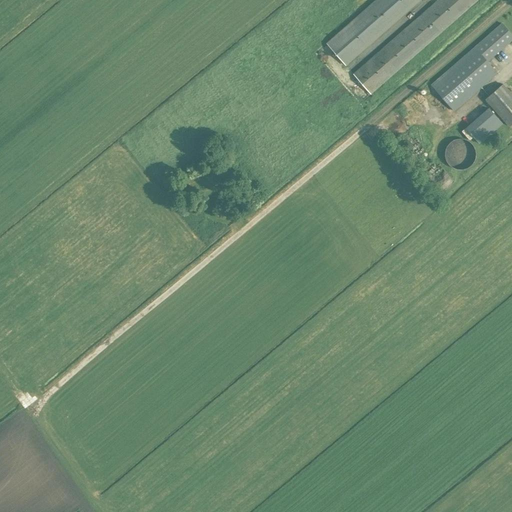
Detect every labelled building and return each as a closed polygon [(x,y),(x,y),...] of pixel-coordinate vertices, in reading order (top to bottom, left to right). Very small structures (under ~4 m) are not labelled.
[(375,0),(327,43),(346,65),(420,0),(375,0)] [(370,94),(476,0),(438,0),(354,75),(370,94)] [(487,62),(511,39),(511,35),(502,23),(431,85),(454,111),(497,73),(487,62)] [(510,126),(511,123),(511,94),(503,84),(486,99),(510,126)] [(480,91),(473,96),(477,100),(483,95),(480,91)] [(409,96),(404,98),(409,107),(414,104),(409,96)] [(434,103),(427,114),(438,120),(442,114),(438,111),(440,107),(434,103)] [(480,143),(502,123),(489,108),(466,128),(480,143)] [(445,157),(446,160),(449,165),(451,166),(454,168),(457,169),(460,170),(463,169),(466,169),(469,167),(471,165),(473,163),(475,160),(476,157),(476,154),(475,151),(474,147),(473,145),(471,142),(468,141),(466,139),(460,138),(458,139),(455,139),(452,141),(450,142),(448,145),(446,148),(445,151),(445,154),(445,157)]
